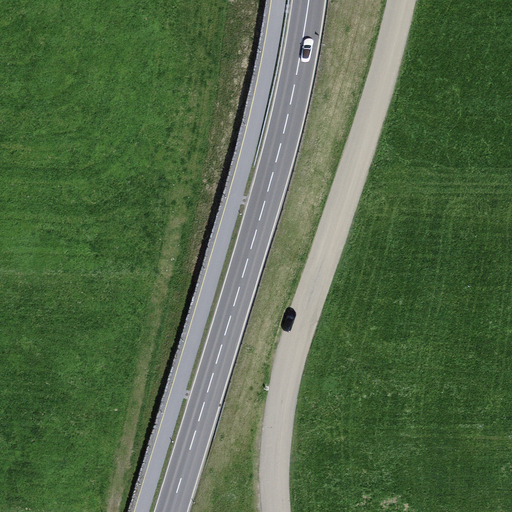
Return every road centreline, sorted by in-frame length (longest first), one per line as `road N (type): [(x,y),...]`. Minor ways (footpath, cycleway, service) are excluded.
road 1 (secondary): [(309,0),(277,160),(171,511)]
road 2 (track): [(400,0),(282,397),(277,511)]
